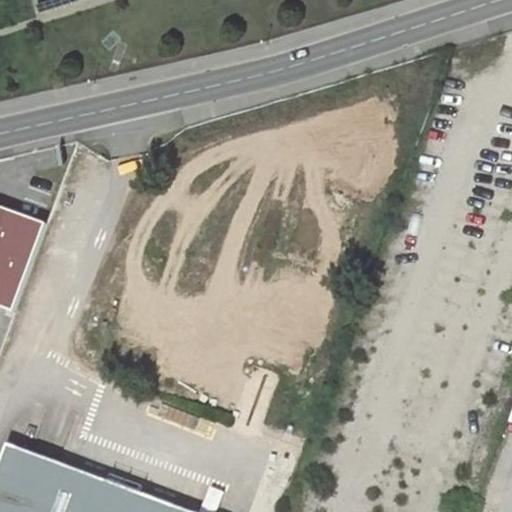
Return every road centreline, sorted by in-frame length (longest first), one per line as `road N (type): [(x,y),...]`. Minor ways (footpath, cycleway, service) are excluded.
road 1 (unclassified): [(0,134),(203,89),(503,0)]
road 2 (unknown): [(115,109),(36,373)]
